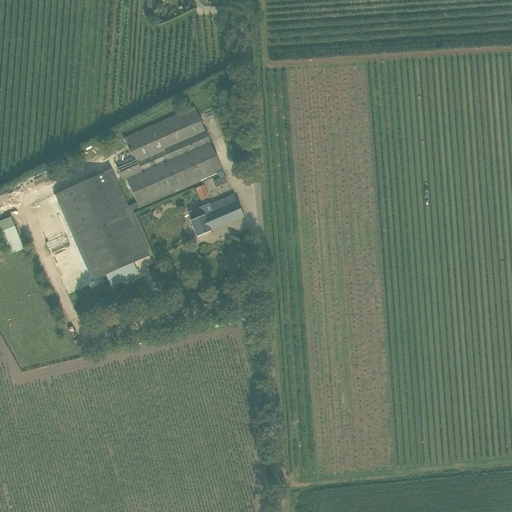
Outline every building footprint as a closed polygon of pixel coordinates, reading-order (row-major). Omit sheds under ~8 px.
[(146,0),(146,8),(154,8),(154,0),(146,0)] [(195,110),(166,123),(165,121),(155,125),(156,127),(126,141),(134,158),(115,167),(121,180),(125,178),(137,203),(128,207),(130,212),(138,208),(218,174),(220,179),(224,177),(222,172),(209,142),(210,142),(205,132),(205,133),(195,110)] [(130,212),(128,207),(111,170),(104,173),(99,163),(53,183),(58,193),(51,197),(89,283),(105,275),(110,287),(121,282),(124,284),(129,282),(130,278),(138,275),(133,263),(149,256),(129,212),(130,212)] [(203,185),(196,188),(200,200),(208,198),(203,185)] [(210,206),(209,204),(188,213),(191,221),(190,221),(195,232),(194,233),(195,235),(196,234),(197,237),(242,218),(243,218),(236,202),(233,196),(210,206)] [(23,250),(11,216),(0,220),(0,235),(7,255),(23,250)]
